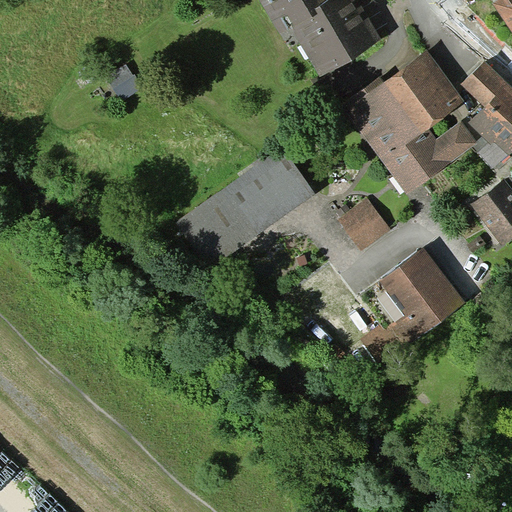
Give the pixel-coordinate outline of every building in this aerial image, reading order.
[(349,0),(259,0),(291,50),(299,45),(317,74),(378,36),(349,0)] [(511,0),(493,0),(491,1),(511,34),(511,0)] [(425,49),(341,105),(400,194),(472,146),(458,124),(435,139),(426,125),(461,102),(425,49)] [(511,147),(511,87),(484,61),(461,85),(482,105),(468,120),(486,137),(475,148),(494,166),(511,147)] [(128,62),(104,77),(120,103),(145,88),(128,62)] [(272,153),(175,224),(207,266),(308,193),(291,170),(287,173),(272,153)] [(511,192),(500,179),(470,203),(504,244),(511,238),(511,192)] [(363,201),(340,219),(352,234),(375,216),(363,201)] [(350,237),(363,252),(386,232),(375,219),(350,237)] [(459,297),(422,247),(367,289),(404,338),(459,297)]
